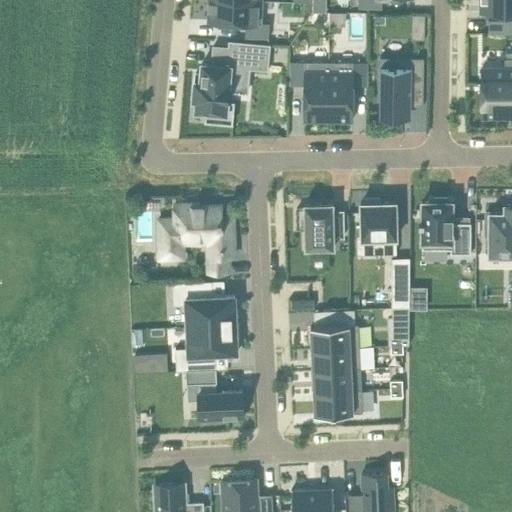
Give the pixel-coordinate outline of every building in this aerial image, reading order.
[(247,0),(209,0),(208,21),(245,22),(245,36),(269,37),(269,22),(262,21),(263,1),(247,0)] [(511,0),(480,0),(481,11),(511,11),(511,0)] [(299,1),(298,9),(312,9),(313,1),(305,1),(299,1)] [(412,14),(412,24),(425,24),(425,14),(420,14),(412,14)] [(511,18),(488,18),(488,32),(511,32),(511,18)] [(194,80),(192,98),(196,99),(195,109),(203,110),(203,111),(205,111),(204,121),(232,123),(234,100),(232,100),(228,100),(230,72),(237,72),(237,67),(250,68),(268,70),(270,43),(228,39),(227,46),(213,45),(211,63),(201,62),(200,80),(194,80)] [(380,56),(379,116),(407,117),(407,105),(411,105),(423,105),(424,57),(380,56)] [(291,60),(290,85),(304,85),(304,119),(328,119),(328,61),(291,60)] [(367,61),(328,61),(328,119),(352,119),(352,85),(367,85),(367,61)] [(482,66),(481,116),(506,116),(506,66),(504,66),(482,66)] [(364,202),(361,202),(361,238),(383,238),(384,253),(396,253),(396,237),(396,201),(380,201),(380,197),(364,198),(364,202)] [(422,219),(419,219),(419,223),(422,223),(422,249),(450,249),(450,253),(471,253),(471,222),(470,222),(452,222),(452,216),(452,201),(448,201),(448,197),(434,197),(434,201),(422,201),(422,219)] [(305,207),(297,207),(297,227),(305,227),(306,246),(305,246),(305,247),(307,247),(332,246),(332,247),(334,247),(334,245),(333,236),(343,236),(343,210),(333,211),(333,204),(333,202),(331,202),(331,203),(306,203),(304,203),(304,204),(305,204),(305,207)] [(175,217),(160,218),(161,257),(183,256),(183,242),(207,241),(208,272),(228,271),(228,256),(234,255),(233,216),(221,217),(221,205),(188,206),(188,203),(175,203),(175,217)] [(485,211),(485,234),(489,234),(489,254),(511,253),(511,203),(505,203),(505,211),(485,211)] [(393,257),(392,307),(409,306),(410,257),(393,257)] [(212,280),(172,282),(173,304),(186,304),(186,325),(240,323),(239,307),(236,307),(235,294),(225,295),(213,295),(212,280)] [(327,303),(326,295),(299,296),(300,304),(327,303)] [(187,347),(175,347),(176,370),(186,369),(216,368),(215,353),(227,352),(237,352),(237,339),(240,339),(240,323),(186,325),(187,347)] [(358,323),(311,326),(312,348),(359,346),(358,323)] [(402,336),(390,337),(391,345),(403,344),(402,336)] [(403,344),(391,345),(391,353),(403,352),(403,344)] [(359,346),(312,348),(313,370),(351,368),(351,369),(360,368),(359,346)] [(166,352),(132,354),(133,372),(166,370),(166,352)] [(216,368),(186,369),(186,383),(197,382),(198,400),(199,419),(243,417),(242,389),(216,390),(216,381),(217,381),(216,368)] [(351,368),(313,370),(314,391),(352,390),(352,389),(351,369),(351,368)] [(402,379),(390,380),(390,388),(402,387),(402,379)] [(402,387),(390,388),(391,396),(403,395),(402,387)] [(352,390),(314,391),(315,414),(362,412),(361,388),(352,389),(352,390)] [(359,493),(345,493),(346,511),(388,511),(388,498),(391,498),(391,485),(385,486),(384,472),(359,473),(359,493)] [(256,478),(222,479),(223,511),(271,511),(271,494),(270,494),(270,499),(260,500),(260,495),(257,495),(256,478)] [(184,482),(154,483),(155,511),(203,511),(203,501),(185,502),(184,482)] [(334,511),(333,487),(291,489),(292,511),(334,511)]
